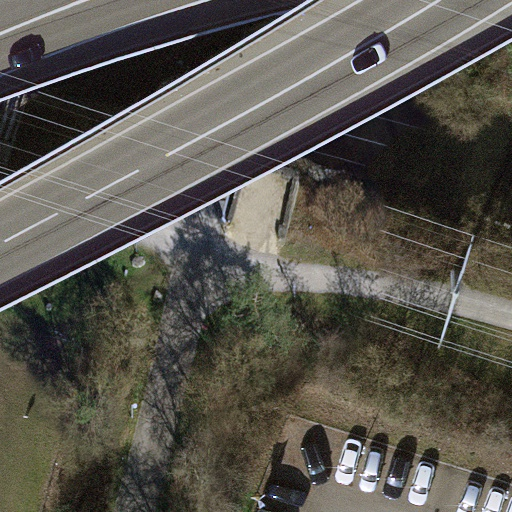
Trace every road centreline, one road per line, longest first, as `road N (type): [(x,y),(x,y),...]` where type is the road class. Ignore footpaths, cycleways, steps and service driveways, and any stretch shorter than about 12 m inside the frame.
road 1 (motorway): [(0,245),(440,0)]
road 2 (track): [(511,322),(427,296),(237,274),(203,317)]
road 3 (track): [(269,0),(208,220),(203,317)]
road 4 (track): [(0,205),(203,317)]
